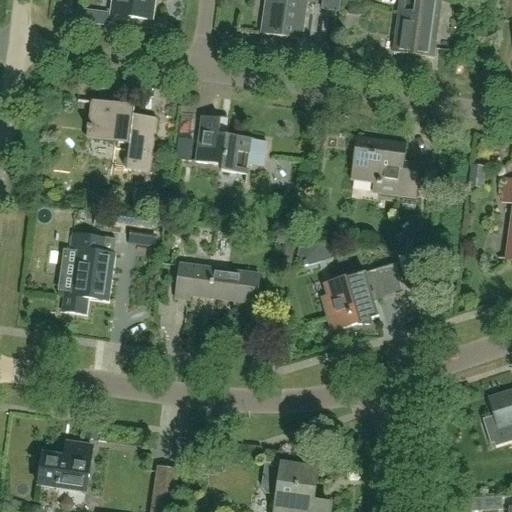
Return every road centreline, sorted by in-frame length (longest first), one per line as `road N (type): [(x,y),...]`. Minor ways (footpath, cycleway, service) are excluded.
road 1 (residential): [(0,367),(230,400),(306,402),(373,387)]
road 2 (residential): [(511,115),(199,71)]
road 3 (residential): [(199,71),(18,49)]
road 4 (residential): [(373,387),(511,341)]
road 5 (tertiary): [(0,193),(18,49)]
road 6 (residential): [(379,511),(388,443),(373,387)]
